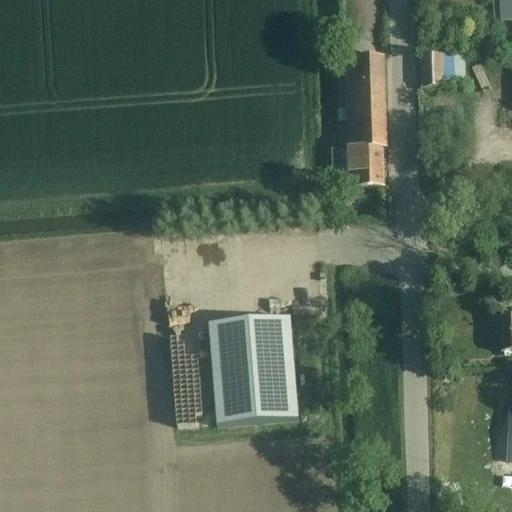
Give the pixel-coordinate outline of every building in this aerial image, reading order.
[(499,24),(500,24),(501,35),(511,34),(511,0),(498,0),(499,0),(493,0),(493,16),(499,16),(499,24)] [(464,58),(442,58),(444,90),(465,91),(465,89),(464,58)] [(350,190),(385,189),(383,149),(387,149),(384,59),(345,60),(350,190)] [(442,59),(421,59),(422,92),(443,91),(442,59)] [(290,321),(209,328),(217,429),(299,423),(290,321)] [(511,354),(511,321),(500,322),(501,355),(511,354)]
